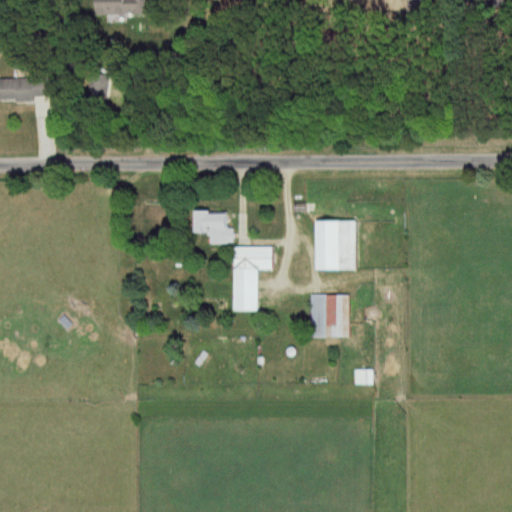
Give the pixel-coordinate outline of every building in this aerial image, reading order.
[(101,0),(102,15),(152,15),(152,0),(101,0)] [(111,98),(111,74),(92,74),(92,98),(111,98)] [(4,79),(4,101),(51,101),(51,79),(4,79)] [(146,204),(146,228),(171,228),(171,204),(146,204)] [(213,244),(232,244),(232,211),(201,211),(201,233),(213,233),(213,244)] [(362,220),(323,220),(323,270),(362,270),(362,220)] [(263,270),(278,270),(278,247),(238,247),(238,311),(263,311),(263,270)] [(354,338),(354,295),(314,295),(314,338),(354,338)] [(377,385),(377,371),(360,371),(360,385),(377,385)]
